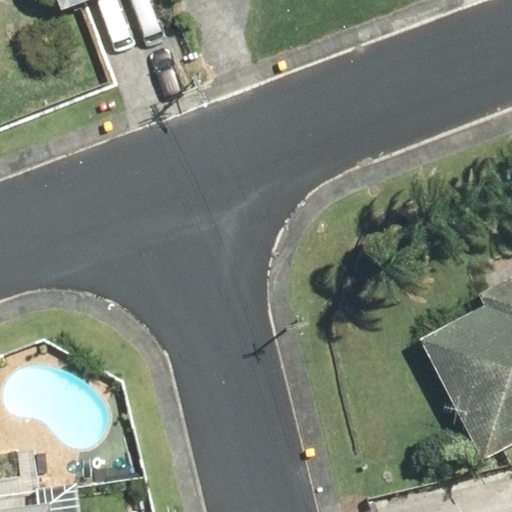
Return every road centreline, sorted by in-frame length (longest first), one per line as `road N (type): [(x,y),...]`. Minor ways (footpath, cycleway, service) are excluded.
road 1 (residential): [(166,193),(511,63)]
road 2 (residential): [(246,511),(166,193)]
road 3 (residential): [(0,254),(166,193)]
